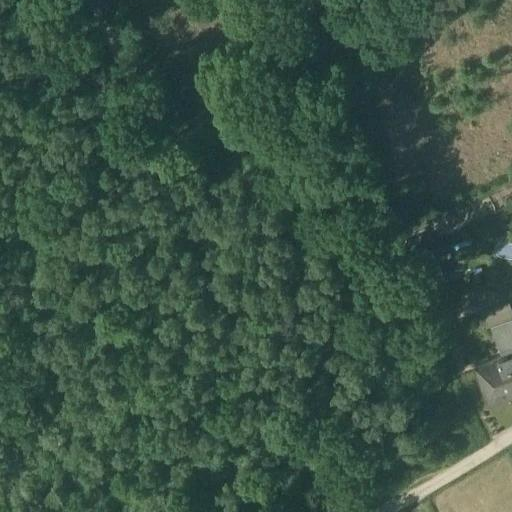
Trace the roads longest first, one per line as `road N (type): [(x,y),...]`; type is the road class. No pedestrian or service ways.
road 1 (track): [(84,0),(334,511)]
road 2 (track): [(379,511),(489,447)]
